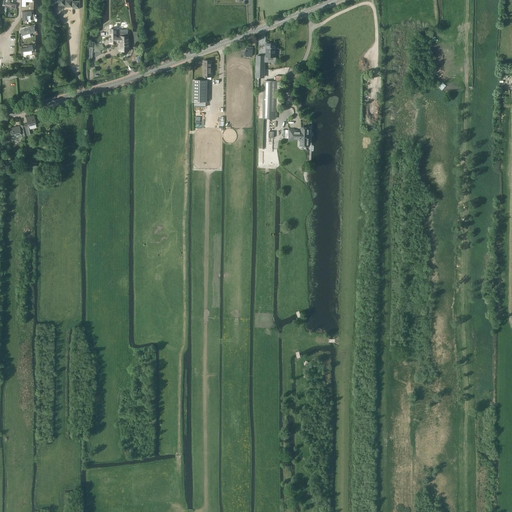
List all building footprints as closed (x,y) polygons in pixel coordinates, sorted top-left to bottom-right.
[(72,7),(72,9),(79,9),(79,1),(72,1),(71,0),(51,0),(52,6),(65,6),(65,7),(72,7)] [(22,19),(26,19),(25,15),(32,15),(32,11),(22,11),(22,19)] [(20,31),(22,36),(23,38),(31,36),(30,33),(35,32),(34,30),(34,26),(20,30),(20,31)] [(128,50),(128,38),(119,38),(119,39),(116,39),(116,29),(109,29),(109,43),(116,43),(116,42),(119,42),(119,50),(122,50),(122,51),(125,51),(125,50),(128,50)] [(275,66),(276,43),(266,43),(266,56),(268,56),(267,65),(274,65),(274,66),(275,66)] [(212,60),(204,60),(203,74),(203,75),(203,77),(212,77),(212,75),(212,60)] [(207,99),(207,78),(193,78),(193,99),(195,99),(195,102),(203,102),(203,99),(207,99)] [(276,115),(277,82),(264,81),(263,115),(276,115)] [(24,124),(20,125),(23,136),(27,135),(30,134),(28,127),(36,125),(34,119),(33,115),(26,117),(28,124),(24,124)] [(12,140),(22,137),(19,126),(9,128),(12,140)] [(301,129),(301,130),(291,130),(291,139),(298,139),(301,139),(301,145),(309,146),(309,129),(309,128),(301,128),(301,129)]
